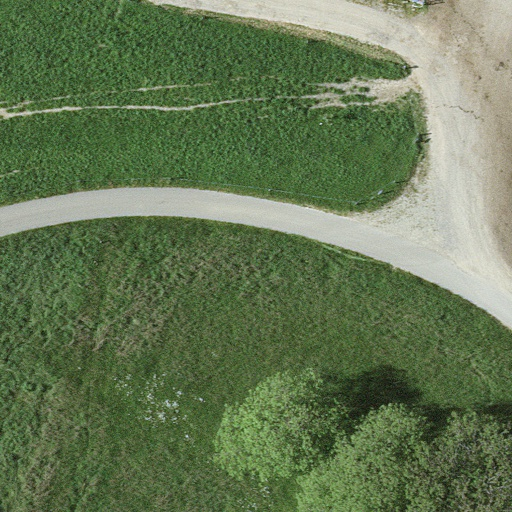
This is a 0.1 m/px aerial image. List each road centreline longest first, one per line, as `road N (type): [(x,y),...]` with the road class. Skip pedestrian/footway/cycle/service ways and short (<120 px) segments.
road 1 (residential): [(0,220),(155,200),(241,210),(339,232),(511,308)]
road 2 (track): [(507,0),(442,271)]
road 3 (track): [(243,0),(373,26),(491,63)]
